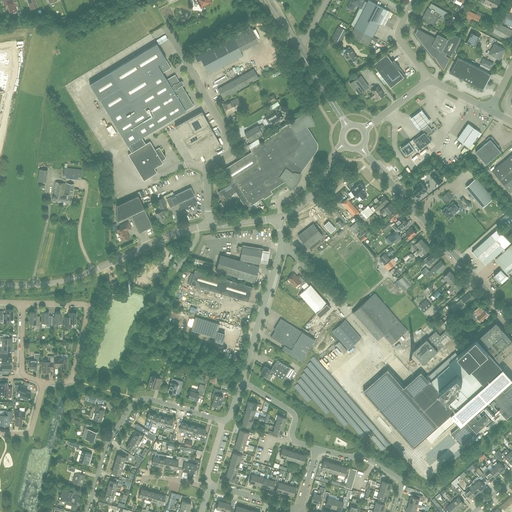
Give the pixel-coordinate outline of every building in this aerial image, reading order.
[(17,11),(14,0),(6,0),(7,4),(8,3),(10,11),(11,11),(12,14),(17,12),(16,11),(17,11)] [(212,3),(210,0),(193,0),(195,4),(197,5),(199,4),(200,5),(201,8),(202,8),(204,7),(212,3)] [(368,0),(351,0),(349,5),(354,7),(356,4),(360,6),(364,8),(368,0)] [(364,8),(350,36),(368,46),(379,23),(383,25),(390,11),(368,0),(364,8)] [(479,0),(479,2),(483,4),(484,2),(496,8),(500,0),(479,0)] [(440,14),(434,11),(435,11),(446,17),(448,13),(431,3),(429,8),(432,9),(431,10),(428,8),(422,20),(434,26),(440,14)] [(464,17),(477,24),(481,16),(468,10),(464,17)] [(511,27),(511,13),(509,12),(506,10),(500,21),(511,27)] [(491,31),(509,40),(511,34),(511,30),(495,22),(491,31)] [(330,41),(338,45),(346,30),(338,26),(330,41)] [(243,56),(239,49),(258,40),(252,28),(233,38),(218,46),(217,45),(195,57),(198,63),(202,61),(209,74),(243,56)] [(432,56),(437,58),(436,59),(445,67),(451,56),(461,37),(452,33),(448,39),(438,34),(436,38),(418,29),(415,34),(432,56)] [(465,43),(475,48),(481,35),(471,30),(465,43)] [(194,106),(181,84),(175,75),(167,80),(163,73),(171,68),(166,59),(156,43),(110,71),(90,84),(115,125),(122,135),(128,146),(132,152),(145,144),(141,138),(194,106)] [(504,49),(495,44),(490,54),(499,59),(504,49)] [(344,53),(346,56),(347,59),(348,59),(350,63),(357,58),(351,49),(350,49),(349,47),(345,50),(346,52),(344,53)] [(2,51),(0,59),(0,62),(8,65),(9,60),(6,59),(7,53),(2,51)] [(401,69),(399,69),(398,69),(387,55),(373,65),(390,87),(400,79),(401,80),(403,80),(406,78),(406,76),(401,69)] [(459,57),(453,68),(450,73),(472,84),(483,90),(486,84),(491,74),(459,57)] [(484,59),(481,64),(491,69),(493,64),(484,59)] [(0,78),(8,80),(9,74),(4,73),(5,70),(0,69),(0,78)] [(223,98),(247,84),(259,78),(253,69),(226,84),(218,89),(223,98)] [(369,86),(367,84),(360,75),(350,83),(350,84),(358,94),(369,86)] [(375,96),(378,100),(384,95),(380,90),(381,90),(378,86),(371,91),(373,93),(369,96),(372,98),(375,96)] [(237,98),(223,105),(227,114),(242,107),(237,98)] [(420,107),(412,114),(421,126),(424,123),(423,123),(432,116),(427,109),(424,112),(423,110),(422,110),(420,107)] [(202,111),(175,126),(182,138),(183,138),(187,146),(186,146),(194,159),(220,144),(213,131),(212,132),(208,125),(209,124),(202,111)] [(228,185),(218,192),(220,196),(223,195),(227,201),(231,199),(230,197),(230,196),(229,196),(236,192),(245,206),(249,204),(250,206),(263,198),(261,194),(269,189),(270,191),(271,191),(270,189),(284,180),(286,182),(290,188),(291,187),(293,186),(294,185),(296,183),(297,181),(298,180),(299,178),(300,176),(300,174),(298,174),(316,150),(316,144),(305,125),(313,124),(313,123),(312,121),(312,119),(311,118),(310,116),(309,115),(307,111),(293,120),(292,123),(250,149),(252,151),(222,170),(228,180),(226,181),(228,185)] [(279,112),(276,114),(274,111),(274,112),(272,114),(271,113),(265,117),(266,119),(267,118),(267,120),(270,118),(274,124),(283,118),(279,112)] [(468,124),(458,139),(470,147),(480,132),(468,124)] [(257,125),(244,133),(250,142),(263,134),(257,125)] [(432,141),(429,137),(434,133),(436,131),(434,128),(432,130),(429,126),(423,130),(425,132),(415,139),(414,138),(409,142),(401,148),(404,153),(406,151),(408,154),(415,149),(414,148),(417,146),(420,150),(432,141)] [(493,142),(494,141),(494,139),(492,137),(490,137),(486,140),(486,142),(475,152),(486,165),(502,152),(493,142)] [(163,163),(161,160),(164,158),(164,156),(165,156),(159,147),(155,150),(150,141),(145,144),(132,152),(128,154),(144,180),(157,172),(154,168),(163,163)] [(511,154),(492,171),(510,192),(511,191),(511,154)] [(40,165),(40,177),(49,177),(49,165),(40,165)] [(52,200),(62,202),(63,200),(62,200),(62,196),(63,196),(64,195),(65,183),(56,182),(54,195),(53,195),(52,200)] [(424,193),(427,190),(421,182),(417,186),(419,188),(414,192),(418,198),(422,195),(424,193)] [(65,195),(64,195),(63,196),(62,196),(62,200),(63,200),(62,202),(71,203),(72,197),(74,184),(67,183),(65,195)] [(360,183),(351,191),(357,198),(359,196),(362,200),(367,196),(363,192),(366,190),(360,183)] [(493,198),(481,184),(470,193),(482,207),(493,198)] [(191,187),(170,197),(167,198),(166,199),(166,198),(162,200),(164,206),(167,205),(167,204),(169,204),(170,207),(179,203),(182,210),(195,203),(192,197),(195,196),(191,187)] [(449,191),(442,197),(446,202),(453,196),(449,191)] [(117,205),(117,221),(127,216),(128,218),(130,219),(132,218),(139,233),(148,229),(148,227),(152,225),(138,195),(117,205)] [(385,195),(377,202),(373,205),(378,210),(383,206),(389,200),(385,195)] [(342,203),(348,209),(345,212),(351,219),(354,216),(354,217),(359,212),(347,199),(342,203)] [(329,202),(339,213),(341,212),(337,207),(335,205),(331,200),(329,202)] [(459,209),(453,202),(447,208),(446,207),(442,211),(449,219),(454,215),(453,214),(459,209)] [(380,211),(382,214),(387,211),(389,213),(395,208),(390,203),(380,211)] [(366,219),(374,212),(368,206),(356,216),(359,218),(360,217),(363,221),(366,219)] [(393,220),(400,214),(396,209),(388,215),(393,220)] [(163,210),(155,214),(160,223),(167,220),(164,214),(163,210)] [(375,222),(380,218),(375,213),(370,217),(375,222)] [(403,217),(395,224),(400,230),(408,223),(403,217)] [(331,232),(335,228),(329,221),(324,225),(331,232)] [(128,222),(120,226),(121,228),(117,230),(122,241),(129,237),(126,231),(131,228),(128,222)] [(357,229),(359,226),(356,222),(349,228),(354,233),(357,229)] [(391,224),(389,222),(382,228),(384,231),(391,224)] [(323,236),(313,223),(298,235),(308,248),(323,236)] [(411,238),(417,233),(412,227),(406,233),(408,236),(405,238),(407,241),(411,238)] [(359,232),(360,234),(359,235),(361,238),(363,236),(363,237),(367,233),(364,230),(363,229),(359,232)] [(478,255),(486,264),(511,243),(498,229),(473,251),(477,256),(478,255)] [(387,238),(392,243),(400,235),(395,231),(387,238)] [(417,251),(426,243),(422,238),(413,246),(417,251)] [(425,253),(431,248),(426,243),(417,251),(419,254),(423,251),(425,253)] [(511,244),(496,259),(508,274),(511,270),(511,244)] [(259,266),(260,263),(262,248),(242,245),(240,260),(221,255),(216,270),(254,281),(259,266)] [(263,262),(271,263),(272,251),(264,250),(263,262)] [(435,258),(438,256),(433,251),(423,261),(425,264),(427,263),(430,266),(436,259),(435,258)] [(390,259),(385,253),(379,258),(384,264),(390,259)] [(196,254),(194,259),(202,264),(205,259),(196,254)] [(432,269),(429,271),(429,270),(424,275),(426,273),(430,277),(435,272),(438,269),(440,271),(446,266),(441,260),(432,269)] [(388,270),(393,267),(389,262),(384,265),(388,270)] [(195,269),(194,274),(191,273),(188,283),(191,284),(248,301),(253,286),(195,269)] [(497,279),(500,282),(500,281),(506,275),(507,276),(507,275),(501,269),(501,270),(495,275),(494,275),(495,276),(495,277),(496,279),(497,279)] [(448,281),(455,275),(450,271),(444,276),(448,281)] [(294,274),(288,279),(295,287),(299,283),(301,286),(306,282),(301,277),(299,279),(294,274)] [(449,289),(459,280),(455,275),(448,281),(452,286),(448,289),(449,289)] [(402,277),(398,280),(396,282),(399,286),(404,292),(410,287),(402,277)] [(463,285),(459,280),(449,289),(451,292),(455,289),(457,290),(463,285)] [(300,294),(316,313),(319,317),(330,307),(327,304),(310,285),(300,294)] [(462,309),(475,298),(469,292),(457,303),(462,309)] [(392,344),(408,330),(375,293),(354,312),(370,330),(376,325),(392,344)] [(487,318),(490,316),(489,313),(485,310),(481,305),(467,317),(469,320),(473,317),(476,315),(478,316),(478,317),(481,320),(485,316),(487,318)] [(182,310),(171,307),(168,315),(179,319),(182,310)] [(7,317),(3,317),(3,322),(3,324),(10,324),(10,319),(13,319),(13,310),(7,310),(7,317)] [(37,312),(32,312),(30,312),(30,323),(32,324),(34,324),(34,329),(40,329),(40,321),(36,321),(37,312)] [(52,326),(52,319),(48,319),(49,312),(42,312),(42,322),(46,323),(46,327),(52,327),(52,326)] [(55,319),(52,319),(52,326),(58,326),(58,323),(62,323),(62,313),(60,313),(59,312),(57,312),(56,313),(55,319)] [(76,323),(76,313),(69,313),(68,320),(65,320),(65,327),(71,327),(72,323),(76,323)] [(220,324),(196,317),(191,330),(215,338),(217,333),(220,324)] [(440,333),(448,326),(441,318),(434,325),(440,333)] [(315,340),(281,319),(276,326),(277,327),(271,337),(288,348),(286,351),(301,361),(315,340)] [(332,331),(348,350),(361,338),(345,320),(332,331)] [(511,349),(511,339),(507,334),(504,331),(497,323),(480,338),(490,349),(500,361),(511,349)] [(436,331),(427,339),(438,351),(454,336),(448,329),(440,336),(436,331)] [(0,340),(3,341),(3,344),(12,344),(12,337),(6,337),(6,334),(0,333),(0,340)] [(224,335),(217,333),(215,338),(214,341),(222,344),(224,335)] [(485,385),(503,369),(477,339),(458,356),(455,352),(427,378),(421,372),(404,387),(388,369),(363,391),(414,448),(439,425),(485,385)] [(438,351),(427,339),(413,351),(418,356),(415,358),(418,362),(420,359),(424,363),(438,351)] [(13,344),(12,344),(3,344),(2,346),(0,346),(0,353),(6,354),(6,350),(12,350),(12,349),(13,350),(13,344)] [(358,350),(360,353),(363,350),(357,344),(349,351),(353,355),(358,350)] [(401,347),(398,351),(405,358),(408,355),(401,347)] [(7,357),(7,354),(6,354),(0,353),(0,360),(2,361),(2,364),(12,364),(12,357),(7,357)] [(54,365),(54,356),(48,356),(48,360),(47,360),(47,362),(43,362),(43,371),(50,372),(50,365),(54,365)] [(40,363),(40,357),(35,357),(34,360),(32,360),(30,360),(30,370),(32,370),(37,370),(37,363),(40,363)] [(60,368),(67,368),(67,358),(60,358),(55,358),(55,365),(59,366),(59,364),(60,364),(60,368)] [(295,371),(290,368),(277,360),(271,370),(265,366),(261,372),(267,376),(269,373),(272,374),(272,373),(282,380),(285,375),(286,376),(285,377),(291,380),(292,377),(291,376),(295,371)] [(371,373),(381,364),(379,361),(368,370),(371,373)] [(11,370),(12,364),(2,364),(2,366),(0,366),(0,373),(4,374),(4,370),(11,370)] [(157,383),(160,384),(163,375),(160,375),(159,378),(151,376),(148,386),(156,388),(157,383)] [(511,379),(467,420),(477,432),(485,425),(485,424),(500,411),(506,418),(511,415),(511,413),(511,379)] [(168,392),(175,394),(176,393),(179,394),(181,388),(183,382),(176,380),(175,384),(171,382),(168,392)] [(4,396),(12,396),(12,390),(8,390),(9,390),(8,389),(8,383),(5,383),(5,384),(0,383),(0,396),(0,397),(4,397),(4,396)] [(202,396),(205,388),(205,385),(200,384),(199,386),(197,393),(190,391),(188,398),(197,401),(198,395),(202,396)] [(21,394),(20,397),(28,400),(31,393),(26,391),(27,388),(21,385),(18,392),(21,394)] [(220,407),(223,396),(219,395),(221,390),(214,388),(213,393),(215,394),(212,405),(220,407)] [(249,401),(247,407),(256,410),(257,406),(261,407),(261,405),(249,401)] [(101,422),(104,410),(100,409),(102,405),(96,404),(95,408),(97,408),(93,419),(101,422)] [(262,412),(260,411),(256,410),(247,407),(245,413),(254,415),(255,412),(259,413),(261,413),(262,412)] [(12,411),(5,411),(5,415),(1,415),(1,425),(5,425),(6,426),(7,425),(8,425),(8,418),(12,418),(12,411)] [(19,411),(15,411),(15,419),(15,425),(22,425),(22,421),(21,421),(21,419),(25,419),(25,412),(19,412),(19,411)] [(153,422),(155,414),(149,412),(147,421),(145,426),(150,429),(151,428),(151,427),(152,426),(153,422)] [(258,417),(254,415),(245,413),(244,419),(253,421),(254,418),(257,419),(258,417)] [(158,427),(161,416),(155,414),(153,422),(152,426),(158,428),(158,427)] [(278,415),(277,421),(285,423),(287,417),(278,415)] [(158,427),(164,429),(167,418),(161,416),(158,427)] [(171,426),(173,419),(167,418),(164,429),(167,430),(171,431),(172,427),(171,426)] [(256,422),(253,421),(244,419),(242,424),(251,427),(252,423),(256,424),(256,422)] [(283,429),(285,423),(277,421),(275,427),(283,429)] [(185,432),(188,424),(182,422),(179,430),(185,432)] [(191,434),(194,426),(188,424),(185,432),(188,433),(187,436),(190,437),(191,434)] [(197,436),(200,427),(194,426),(191,434),(194,435),(193,438),(196,439),(197,436)] [(205,434),(206,429),(200,427),(197,436),(201,437),(200,440),(205,442),(208,434),(205,434)] [(281,435),(283,429),(275,427),(273,432),(269,430),(268,434),(278,437),(278,434),(281,435)] [(98,432),(88,429),(86,428),(85,429),(82,437),(83,439),(85,439),(95,442),(98,432)] [(240,430),(239,436),(248,438),(249,435),(252,436),(253,433),(240,430)] [(136,431),(133,436),(142,442),(144,439),(144,438),(145,436),(144,435),(142,438),(143,435),(136,431)] [(150,436),(150,435),(147,434),(142,431),(145,433),(144,435),(145,436),(153,441),(155,439),(150,436)] [(137,446),(140,441),(142,442),(133,436),(130,441),(137,446)] [(251,440),(248,438),(239,436),(237,441),(246,444),(247,440),(251,442),(251,440)] [(133,451),(137,446),(130,441),(126,447),(133,451)] [(249,447),(250,445),(246,444),(237,441),(235,447),(238,448),(244,450),(245,446),(249,447)] [(286,458),(288,450),(282,448),(280,457),(286,458)] [(511,461),(511,454),(507,449),(502,454),(499,450),(496,452),(503,460),(506,457),(511,463),(511,461)] [(89,464),(92,453),(82,450),(79,461),(89,464)] [(291,460),(294,451),(288,450),(286,458),(291,460)] [(158,465),(161,454),(157,453),(157,452),(155,451),(152,451),(150,460),(153,460),(152,464),(158,465)] [(297,462),(300,453),(294,451),(291,460),(297,462)] [(503,460),(496,452),(494,454),(500,462),(503,460)] [(234,453),(232,458),(241,461),(242,457),(246,459),(246,456),(234,453)] [(306,455),(300,453),(297,462),(303,464),(304,460),(306,455)] [(121,455),(117,454),(116,460),(124,463),(125,460),(127,460),(128,456),(122,454),(121,455)] [(164,466),(166,458),(167,455),(161,454),(158,465),(164,466)] [(180,466),(182,457),(177,456),(176,460),(172,459),(170,468),(177,469),(178,465),(180,466)] [(189,472),(191,463),(188,463),(189,458),(182,457),(180,466),(183,467),(183,470),(189,472)] [(245,462),(241,461),(232,458),(230,464),(239,467),(240,463),(244,464),(245,462)] [(122,469),(124,463),(116,460),(114,466),(122,469)] [(199,470),(201,461),(195,460),(194,464),(191,463),(189,472),(195,473),(196,469),(199,470)] [(327,471),(330,462),(324,460),(321,469),(327,471)] [(333,472),(335,464),(330,462),(327,471),(333,472)] [(500,473),(491,462),(489,463),(491,466),(492,468),(490,470),(496,477),(500,473)] [(499,462),(498,463),(496,462),(493,464),(491,462),(500,473),(505,469),(499,462)] [(243,468),(239,467),(230,464),(228,470),(237,473),(238,469),(242,470),(243,468)] [(339,474),(341,465),(335,464),(333,472),(339,474)] [(347,467),(341,465),(339,474),(344,476),(347,467)] [(122,469),(114,466),(112,472),(120,475),(121,471),(124,472),(125,470),(122,469)] [(496,477),(490,470),(488,467),(483,471),(484,473),(483,473),(479,469),(477,471),(481,475),(483,478),(486,475),(491,481),(496,477)] [(241,474),(237,473),(228,470),(227,476),(230,477),(229,480),(238,483),(239,479),(236,478),(237,475),(241,476),(241,474)] [(255,484),(258,476),(254,474),(255,471),(253,470),(249,483),(255,484)] [(82,485),(85,475),(76,472),(73,482),(82,485)] [(261,486),(264,477),(260,476),(261,472),(259,472),(258,476),(255,484),(261,486)] [(267,488),(269,479),(266,478),(267,474),(265,473),(264,477),(261,486),(267,488)] [(271,475),(269,479),(267,488),(273,489),(275,481),(271,480),(272,476),(271,475)] [(282,492),(285,483),(281,482),(282,479),(280,478),(276,490),(282,492)] [(293,482),(294,479),(292,478),(291,481),(292,481),(290,485),(288,494),(294,496),(296,487),(292,486),(293,482)] [(391,483),(385,481),(386,480),(382,478),(381,480),(382,481),(381,484),(377,483),(373,482),(373,484),(377,485),(380,486),(389,489),(391,483)] [(480,490),(471,479),(469,481),(471,484),(472,486),(470,488),(468,485),(468,486),(476,494),(480,490)] [(479,480),(474,484),(471,479),(480,490),(485,486),(479,480)] [(110,480),(108,486),(116,488),(117,484),(121,486),(122,482),(118,481),(118,482),(110,480)] [(288,494),(290,485),(287,484),(288,480),(286,480),(285,483),(282,492),(288,494)] [(458,485),(456,488),(462,494),(464,492),(458,485)] [(114,494),(116,488),(108,486),(106,492),(114,494)] [(388,495),(389,489),(380,486),(379,490),(376,489),(375,491),(379,492),(388,495)] [(476,494),(468,486),(466,488),(467,490),(465,492),(469,496),(471,498),(476,494)] [(321,497),(323,497),(325,492),(324,492),(325,489),(320,487),(318,494),(314,493),(312,501),(319,503),(321,497)] [(76,507),(79,496),(71,494),(72,491),(63,488),(59,498),(65,500),(67,501),(66,504),(76,507)] [(145,499),(148,490),(142,488),(139,497),(142,498),(141,501),(144,501),(145,499)] [(464,503),(458,497),(462,494),(456,488),(454,490),(457,494),(454,496),(456,499),(454,500),(459,507),(464,503)] [(151,500),(154,492),(148,490),(145,499),(151,500)] [(111,504),(114,494),(106,492),(104,498),(103,498),(102,501),(111,504)] [(156,505),(160,494),(154,492),(151,500),(154,501),(154,503),(156,504),(156,505)] [(333,508),(336,498),(336,497),(335,499),(328,497),(330,493),(327,492),(324,500),(327,501),(326,505),(333,508)] [(386,501),(388,495),(379,492),(378,496),(374,495),(373,497),(386,501)] [(166,496),(160,494),(156,505),(159,506),(160,506),(161,503),(163,504),(166,496)] [(459,507),(448,494),(446,495),(450,501),(451,502),(449,504),(446,501),(455,511),(459,507)] [(411,496),(409,502),(418,504),(419,501),(423,502),(424,499),(411,496)] [(343,502),(338,500),(339,498),(336,498),(333,508),(341,510),(343,505),(345,506),(348,499),(344,498),(343,502)] [(442,508),(438,503),(434,498),(432,501),(436,505),(440,510),(442,508)] [(222,511),(225,502),(219,500),(217,508),(215,508),(214,511),(217,511),(222,511)] [(183,501),(181,507),(189,510),(190,509),(191,507),(190,506),(191,503),(183,501)] [(376,501),(375,505),(371,504),(371,506),(374,507),(383,510),(385,504),(376,501)] [(453,511),(455,511),(446,501),(444,503),(447,507),(444,509),(447,511),(453,511)] [(509,509),(511,507),(506,501),(501,505),(507,511),(510,511),(511,511),(509,509)] [(231,511),(233,509),(230,508),(231,504),(225,502),(222,511),(231,511)] [(356,511),(359,511),(361,504),(358,504),(352,502),(351,504),(348,511),(356,511)] [(422,506),(418,504),(409,502),(408,508),(417,510),(418,506),(421,508),(422,506)]
